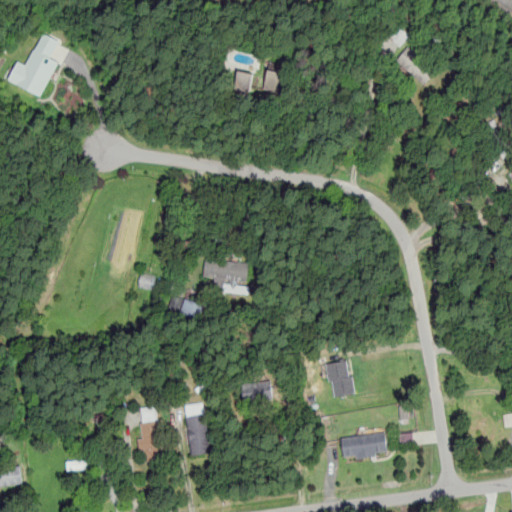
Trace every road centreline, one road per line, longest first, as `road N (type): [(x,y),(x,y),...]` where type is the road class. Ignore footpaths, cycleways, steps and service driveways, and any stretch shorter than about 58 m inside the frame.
road 1 (residential): [(97,144),(307,175),(394,219),(430,348),(454,491)]
road 2 (residential): [(289,511),(511,484)]
